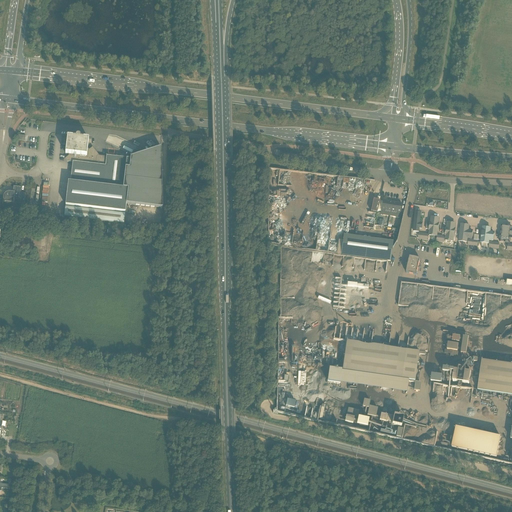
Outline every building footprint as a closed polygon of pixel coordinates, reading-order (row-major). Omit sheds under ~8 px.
[(68,156),(65,159),(67,162),(75,163),(73,183),(68,182),(65,206),(125,213),(126,204),(162,209),(161,148),(146,153),(145,150),(141,148),(139,153),(134,150),(132,155),(135,157),(131,158),(130,160),(127,160),(127,159),(106,156),(106,157),(99,156),(99,155),(92,148),(89,150),(87,150),(89,140),(81,139),(81,138),(80,138),(80,137),(79,137),(79,136),(78,136),(77,136),(77,137),(76,137),(76,138),(75,138),(67,137),(65,154),(69,155),(68,156)] [(0,199),(0,202),(0,212),(7,213),(8,209),(18,210),(18,214),(23,215),(25,194),(21,194),(21,188),(13,187),(13,192),(10,192),(9,192),(8,192),(7,193),(6,193),(5,194),(4,195),(4,196),(3,197),(3,200),(0,199)] [(379,206),(380,201),(373,200),(371,212),(377,213),(377,211),(379,206)] [(381,212),(383,212),(383,215),(390,216),(390,213),(391,212),(392,203),(383,201),(383,202),(381,212)] [(400,215),(402,204),(392,203),(391,212),(390,213),(400,215)] [(124,224),(125,214),(65,207),(64,217),(124,224)] [(423,229),(423,223),(421,223),(422,213),(415,212),(415,216),(413,232),(419,233),(419,229),(423,229)] [(429,230),(429,235),(437,236),(438,236),(440,219),(430,218),(429,223),(426,223),(425,230),(429,230)] [(442,235),(445,236),(444,241),(454,242),(456,224),(447,223),(446,229),(443,228),(442,235)] [(470,226),(460,224),(458,242),(467,243),(468,238),(472,239),(473,230),(469,230),(470,226)] [(502,226),(500,242),(509,243),(510,238),(511,238),(511,232),(511,227),(502,226)] [(482,227),(480,243),(489,244),(489,241),(493,241),(494,232),(491,232),(491,228),(482,227)] [(341,255),(390,262),(393,242),(343,235),(341,255)] [(410,257),(406,274),(416,276),(420,259),(410,257)] [(345,287),(365,289),(366,279),(357,278),(352,277),(352,278),(346,277),(345,287)] [(465,356),(467,339),(450,336),(449,344),(444,344),(444,351),(451,352),(449,360),(461,362),(462,355),(465,356)] [(415,381),(418,357),(419,352),(345,342),(341,371),(415,381)] [(511,364),(482,361),(478,390),(511,395),(511,364)] [(448,383),(468,386),(470,373),(461,372),(459,383),(453,382),(454,372),(450,371),(448,383)] [(431,386),(432,394),(441,393),(441,386),(431,386)] [(361,400),(359,408),(366,409),(365,416),(374,418),(376,409),(368,407),(369,401),(361,400)] [(351,425),(351,426),(364,428),(366,420),(357,418),(358,411),(346,409),(344,417),(343,417),(341,423),(351,425)] [(400,439),(402,424),(403,418),(377,414),(376,422),(389,424),(387,437),(400,439)] [(501,438),(456,428),(452,448),(496,457),(501,438)]
